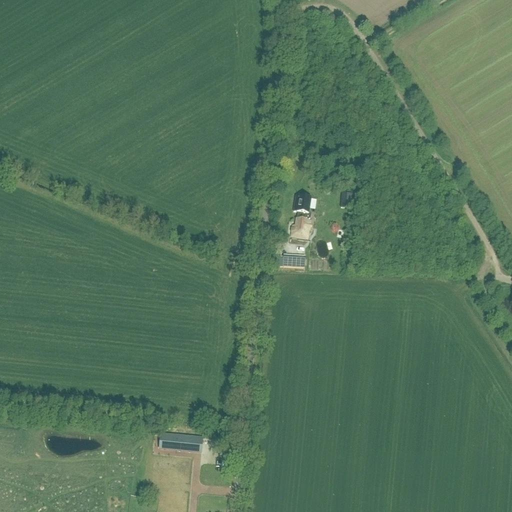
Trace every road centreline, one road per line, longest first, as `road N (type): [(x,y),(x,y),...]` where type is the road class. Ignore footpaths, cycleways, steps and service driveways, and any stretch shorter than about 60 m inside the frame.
road 1 (unclassified): [(236,511),(282,11)]
road 2 (unclassified): [(499,279),(491,251),(351,24),(323,7),(282,11)]
